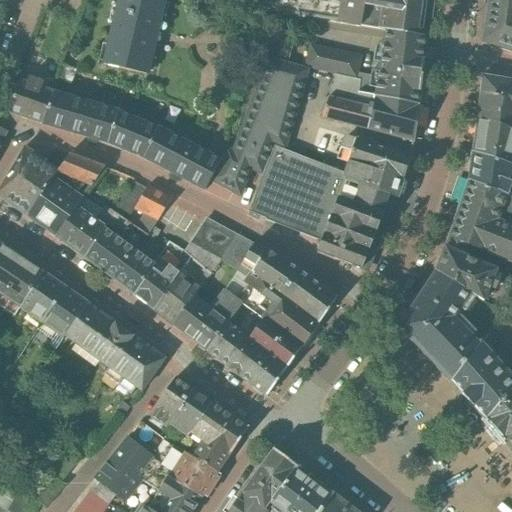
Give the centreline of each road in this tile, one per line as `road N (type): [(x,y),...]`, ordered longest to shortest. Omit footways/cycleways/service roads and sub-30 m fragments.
road 1 (residential): [(20,128),(114,157),(391,284)]
road 2 (residential): [(179,355),(0,224)]
road 3 (residential): [(458,48),(425,234)]
road 4 (residential): [(391,284),(267,421)]
road 5 (residential): [(267,421),(414,511)]
